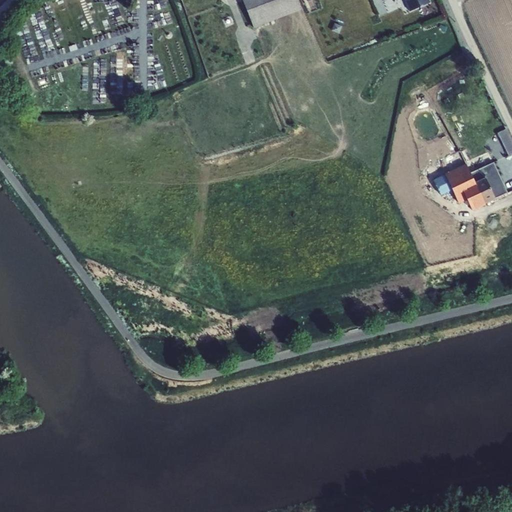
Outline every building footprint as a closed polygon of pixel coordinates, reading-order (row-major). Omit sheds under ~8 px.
[(302,9),(298,0),(242,0),(254,28),(302,9)] [(405,0),(410,11),(431,3),(429,0),(405,0)] [(463,48),(451,55),(455,62),(467,55),(463,48)] [(511,141),(506,129),(497,133),(508,156),(511,153),(511,141)] [(457,178),(462,188),(485,178),(481,168),(476,169),(473,161),(471,162),(468,155),(463,157),(466,162),(458,166),(463,176),(457,178)] [(494,162),(481,168),(485,178),(495,198),(508,193),(494,162)] [(454,178),(447,181),(457,204),(465,201),(454,178)] [(485,178),(462,188),(472,209),(495,198),(485,178)]
